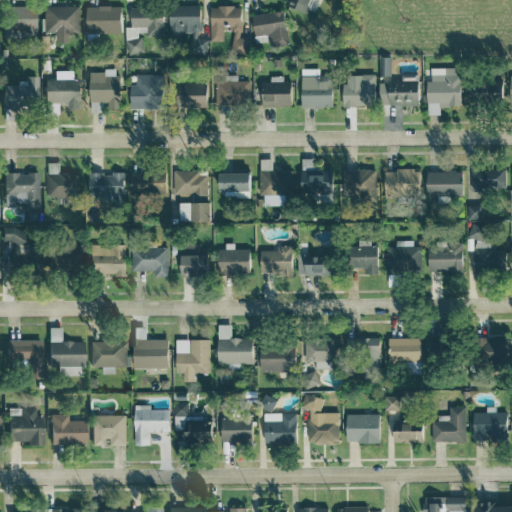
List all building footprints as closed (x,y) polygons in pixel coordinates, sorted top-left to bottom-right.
[(84,32),(119,33),(120,5),(85,4),(84,32)] [(190,32),(190,53),(206,53),(206,37),(199,37),(198,4),(167,5),(168,39),(181,39),(181,32),(190,32)] [(1,35),(33,35),(33,5),(1,6),(1,35)] [(42,6),(43,32),(79,31),(78,5),(42,6)] [(163,36),(162,5),(129,7),(130,26),(124,26),(125,53),(143,53),(142,37),(138,37),(138,28),(146,28),(146,36),(163,36)] [(209,39),(222,39),(222,25),(231,25),(231,51),(246,51),(246,37),(240,37),(240,5),(209,5),(209,39)] [(270,46),(287,44),(283,10),(251,14),(254,42),(269,40),(270,46)] [(378,74),(389,75),(389,56),(378,56),(378,74)] [(459,105),(458,66),(429,67),(430,80),(425,80),(426,114),(439,113),(438,105),(459,105)] [(88,71),(87,99),(116,100),(117,68),(104,67),(104,71),(88,71)] [(300,106),(331,106),(330,78),(318,79),(318,67),(299,68),(300,106)] [(58,114),(57,101),(74,101),(74,70),(53,70),(53,78),(43,79),(44,114),(58,114)] [(156,85),(164,84),(164,72),(135,73),(135,83),(128,83),(129,107),(156,107),(156,85)] [(374,73),(358,73),(358,78),(341,78),(341,104),(373,105),(374,73)] [(237,80),(237,75),(214,76),(214,104),(249,103),(248,79),(237,80)] [(416,104),(416,78),(378,78),(378,104),(416,104)] [(501,80),(471,79),(470,99),(500,101),(501,80)] [(205,105),(205,81),(175,82),(175,106),(205,105)] [(291,169),(270,169),(270,158),(258,158),(259,194),(262,194),(263,205),(283,204),(283,192),(292,192),(291,169)] [(46,196),(55,195),(55,203),(62,202),(62,195),(77,195),(76,171),(54,172),(54,165),(46,165),(46,196)] [(504,187),(504,167),(470,168),(470,187),(504,187)] [(299,169),(299,191),(330,191),(330,168),(299,169)] [(359,200),(375,200),(374,168),(341,169),(341,194),(359,194),(359,200)] [(383,168),(383,192),(418,193),(418,169),(383,168)] [(129,170),(129,193),(165,192),(164,169),(129,170)] [(207,220),(206,170),(172,171),(173,192),(192,192),(192,202),(177,202),(177,220),(207,220)] [(460,194),(460,170),(425,170),(424,194),(460,194)] [(122,172),(87,171),(86,197),(104,198),(104,204),(121,205),(122,172)] [(247,172),(216,171),(215,194),(247,195),(247,172)] [(3,205),(24,204),(24,209),(38,209),(37,172),(2,172),(3,205)] [(466,204),(467,219),(481,218),(481,204),(466,204)] [(504,269),(503,249),(491,250),(490,224),(468,224),(468,244),(471,244),(472,271),(504,269)] [(27,226),(0,226),(0,241),(10,241),(9,268),(37,269),(38,253),(26,252),(27,226)] [(376,244),(369,245),(369,238),(357,239),(357,245),(345,245),(345,267),(363,266),(363,273),(376,273),(376,244)] [(412,239),(394,239),(394,245),(385,245),(385,270),(420,271),(420,245),(411,245),(412,239)] [(248,272),(248,248),(233,248),(233,242),(224,242),(224,248),(216,248),(216,273),(248,272)] [(462,242),(438,242),(438,246),(426,246),(426,270),(461,271),(462,242)] [(196,243),(178,243),(177,274),(205,275),(205,254),(196,254),(196,243)] [(78,270),(79,245),(48,244),(47,269),(78,270)] [(88,252),(88,275),(123,276),(124,244),(98,244),(97,253),(88,252)] [(258,249),(259,273),(291,272),(290,245),(276,245),(276,249),(258,249)] [(167,275),(166,246),(130,247),(131,269),(153,269),(153,275),(167,275)] [(296,253),(296,274),(330,273),(330,253),(296,253)] [(230,337),(230,324),(217,323),(216,361),(228,361),(228,368),(240,368),(240,362),(251,363),(252,337),(230,337)] [(82,340),(60,340),(60,327),(48,327),(47,364),(58,365),(58,374),(82,374),(82,340)] [(358,369),(379,368),(378,336),(350,337),(350,348),(357,348),(358,369)] [(491,364),(508,364),(507,336),(473,337),(474,361),(491,360),(491,364)] [(167,338),(132,337),(132,366),(166,366),(167,338)] [(387,337),(386,361),(419,361),(419,337),(387,337)] [(210,372),(209,338),(174,339),(175,372),(182,372),(182,381),(194,380),(194,372),(210,372)] [(40,340),(5,339),(5,358),(40,359),(40,340)] [(304,360),(314,360),(314,368),(331,368),(331,339),(303,340),(304,360)] [(90,365),(102,366),(102,372),(114,372),(114,365),(125,365),(126,341),(90,340),(90,365)] [(259,343),(259,369),(293,370),(294,344),(259,343)] [(316,385),(316,371),(302,371),(302,386),(316,385)] [(259,407),(271,412),(276,398),(264,393),(259,407)] [(338,442),(338,412),(321,411),(321,396),(302,395),(302,408),(307,408),(307,441),(338,442)] [(384,409),(398,409),(398,395),(383,395),(384,409)] [(168,408),(149,409),(149,404),(133,404),(133,445),(149,444),(149,431),(168,430),(168,408)] [(448,414),(434,414),(434,440),(465,440),(465,406),(448,405),(448,414)] [(41,445),(40,418),(35,418),(35,407),(6,407),(6,440),(26,440),(26,445),(41,445)] [(472,411),(472,440),(506,439),(506,410),(472,411)] [(263,443),(295,442),(294,412),(262,413),(263,443)] [(378,412),(345,413),(345,441),(378,441),(378,412)] [(66,413),(48,414),(49,444),(83,443),(82,420),(66,420),(66,413)] [(125,414),(91,414),(90,445),(106,445),(106,444),(125,444),(125,414)] [(219,440),(250,441),(251,418),(220,417),(219,440)] [(420,420),(391,421),(391,440),(421,440),(420,420)] [(209,429),(204,429),(204,421),(187,421),(187,430),(181,430),(182,442),(210,442),(209,429)] [(422,511),(463,511),(464,496),(423,495),(422,511)] [(511,511),(511,505),(497,505),(497,499),(473,500),(472,511),(511,511)]
